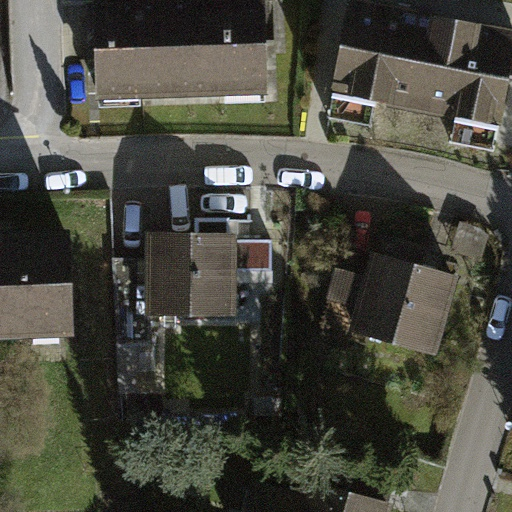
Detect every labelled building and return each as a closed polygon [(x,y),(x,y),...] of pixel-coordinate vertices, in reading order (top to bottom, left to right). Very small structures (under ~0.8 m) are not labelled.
[(240,0),(97,5),(100,97),(266,91),(262,0),(240,0)] [(511,31),(352,0),(334,92),(499,125),(511,61),(511,31)] [(154,344),(154,316),(237,316),(237,274),(276,274),(276,240),(235,240),(229,218),(197,218),(197,236),(151,236),(151,262),(115,262),(115,345),(154,344)] [(0,237),(0,332),(71,329),(66,235),(0,237)] [(338,272),(324,320),(434,351),(456,277),(379,255),(371,282),(338,272)] [(355,495),(312,482),(307,500),(253,486),(245,511),(387,511),(390,505),(382,501),(385,484),(360,478),(355,495)]
